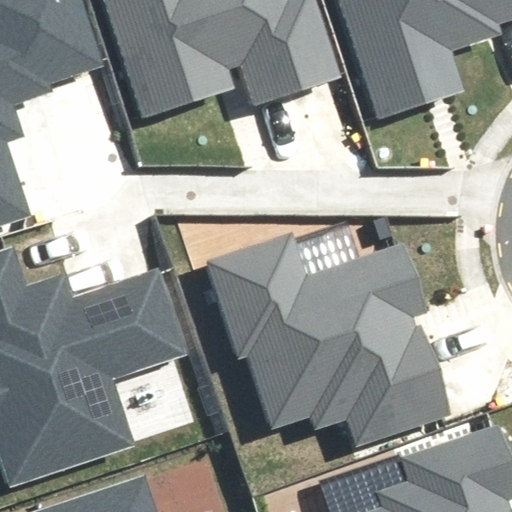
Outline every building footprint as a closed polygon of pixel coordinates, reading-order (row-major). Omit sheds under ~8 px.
[(0,0),(0,216),(23,209),(0,138),(0,134),(12,131),(1,97),(47,82),(44,73),(89,59),(69,0),(0,0)] [(104,0),(141,109),(230,79),(225,63),(235,60),(249,102),(336,72),(311,0),(104,0)] [(511,0),(326,0),(366,118),(456,89),(441,43),(492,27),(489,19),(511,11),(511,0)] [(197,256),(229,355),(240,352),(262,418),(299,406),(304,419),(341,407),(350,433),(440,404),(409,308),(420,304),(397,232),(300,263),(289,226),(197,256)] [(15,237),(0,242),(0,481),(0,482),(129,439),(108,375),(189,348),(159,258),(63,290),(56,270),(30,279),(15,237)] [(511,511),(511,495),(488,424),(393,455),(399,474),(360,487),(364,499),(324,511),(511,511)] [(238,511),(235,501),(203,511),(148,511),(132,464),(3,507),(4,511),(238,511)]
